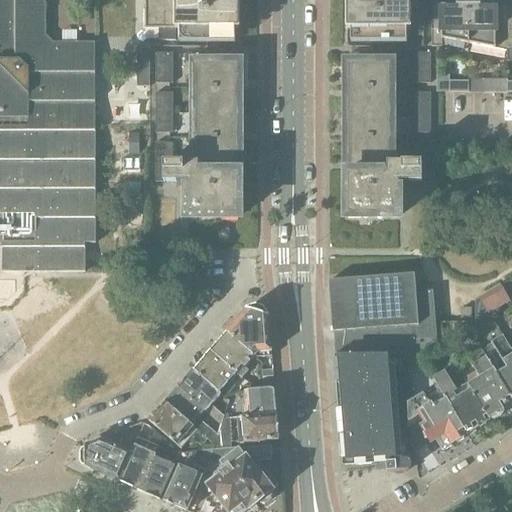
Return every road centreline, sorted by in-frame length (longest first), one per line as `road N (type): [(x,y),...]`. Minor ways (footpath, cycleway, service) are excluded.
road 1 (tertiary): [(293,0),(292,255),(311,478)]
road 2 (residential): [(47,477),(69,433),(137,406),(234,296),(238,264)]
